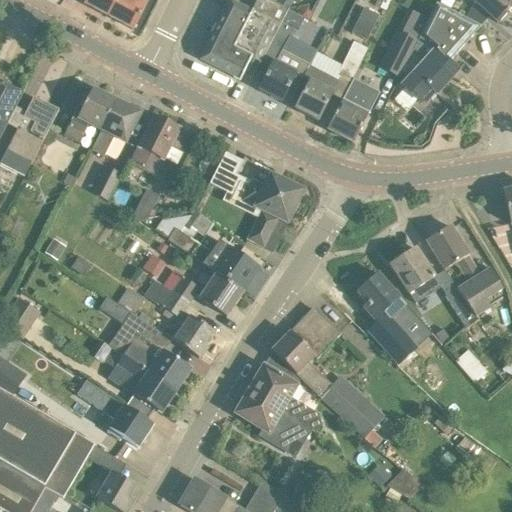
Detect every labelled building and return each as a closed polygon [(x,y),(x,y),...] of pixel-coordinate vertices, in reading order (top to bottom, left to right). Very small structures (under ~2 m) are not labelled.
[(86,0),(84,5),(109,19),(118,0),(86,0)] [(118,0),(109,19),(133,31),(148,3),(146,2),(146,0),(118,0)] [(239,82),(250,61),(251,59),(269,20),(252,12),(229,0),(198,61),(239,82)] [(260,64),(269,47),(281,24),(287,12),(263,0),(258,0),(252,12),(269,20),(251,59),(260,64)] [(263,0),(287,12),(292,0),(263,0)] [(511,0),(471,0),(472,1),(498,24),(511,9),(511,0)] [(457,72),(448,63),(480,28),(437,5),(415,51),(424,60),(400,87),(419,105),(431,91),(436,96),(457,72)] [(299,9),(300,18),(301,18),(304,20),(309,22),(312,15),(309,6),(299,9)] [(368,42),(381,15),(365,8),(352,34),(368,42)] [(399,78),(428,18),(413,11),(384,71),(399,78)] [(287,12),(281,24),(294,31),(301,19),(287,12)] [(281,24),(269,47),(279,53),(281,54),(283,52),(294,31),(281,24)] [(353,44),(336,78),(350,85),(367,50),(353,44)] [(309,66),(283,52),(281,54),(279,53),(259,92),(281,103),(295,76),(303,79),(309,66)] [(338,83),(339,81),(335,80),(309,66),(303,79),(310,83),(295,110),(318,122),(338,83)] [(23,94),(0,81),(0,138),(7,125),(16,106),(23,94)] [(101,132),(116,102),(92,90),(83,108),(79,106),(64,136),(78,143),(88,125),(101,132)] [(357,109),(343,101),(327,131),(353,145),(375,102),(363,96),(357,109)] [(57,115),(31,102),(27,111),(16,106),(7,125),(17,131),(0,163),(0,165),(24,178),(57,115)] [(137,110),(131,107),(128,108),(116,102),(101,132),(91,151),(103,158),(113,138),(125,144),(140,114),(137,112),(137,110)] [(191,137),(154,118),(130,165),(154,177),(163,160),(176,167),(191,137)] [(209,185),(227,194),(243,163),(225,154),(209,185)] [(119,176),(105,169),(93,194),(107,201),(119,176)] [(72,188),(76,180),(67,175),(63,183),(72,188)] [(265,189),(251,182),(242,202),(261,212),(246,243),(271,255),(298,200),(299,197),(299,194),(297,191),(295,189),(271,178),(265,189)] [(511,190),(502,193),(510,227),(511,227),(511,190)] [(146,192),(132,219),(140,224),(148,220),(159,198),(146,192)] [(259,270),(207,235),(213,226),(195,213),(192,217),(162,221),(156,230),(169,239),(167,242),(203,267),(215,275),(243,294),(259,270)] [(16,240),(22,227),(9,220),(2,233),(16,240)] [(426,244),(444,273),(457,264),(468,282),(456,289),(457,290),(476,319),(491,310),(486,302),(503,292),(489,269),(479,275),(450,229),(426,244)] [(54,240),(45,254),(57,262),(66,248),(54,240)] [(164,256),(168,248),(162,244),(157,252),(164,256)] [(390,267),(395,274),(415,305),(440,289),(434,279),(415,251),(390,267)] [(84,278),(92,266),(78,257),(70,269),(84,278)] [(189,306),(195,297),(226,318),(243,294),(215,275),(203,292),(174,272),(163,288),(189,306)] [(377,326),(368,334),(398,369),(431,337),(378,275),(357,294),(367,306),(363,310),(377,326)] [(198,360),(198,359),(214,336),(183,314),(189,306),(163,288),(154,282),(143,298),(165,312),(162,317),(178,328),(169,340),(198,360)] [(117,305),(129,314),(133,317),(144,301),(127,290),(117,305)] [(462,323),(466,330),(476,323),(478,321),(476,319),(457,290),(446,298),(462,323)] [(18,301),(1,328),(21,341),(39,314),(18,301)] [(340,335),(316,312),(292,336),(313,357),(317,360),(340,335)] [(190,371),(162,352),(157,349),(165,338),(133,317),(129,314),(106,348),(110,351),(175,393),(190,371)] [(444,330),(435,336),(442,346),(450,341),(444,330)] [(271,353),(302,383),(324,404),(374,450),(380,443),(371,433),(382,421),(338,379),(331,387),(309,363),(313,357),(292,336),(290,334),(271,353)] [(0,347),(0,354),(7,359),(18,344),(8,337),(0,347)] [(107,379),(160,415),(175,393),(110,351),(102,363),(113,370),(107,379)] [(271,353),(263,368),(261,371),(259,373),(257,376),(257,379),(250,391),(312,429),(321,435),(323,430),(319,416),(292,400),(302,383),(271,353)] [(27,376),(0,358),(0,389),(13,398),(27,376)] [(511,360),(508,359),(502,371),(511,376),(511,360)] [(118,414),(108,430),(137,449),(153,426),(123,407),(86,382),(76,397),(108,418),(113,410),(118,414)] [(259,436),(295,458),(312,429),(250,391),(242,404),(240,405),(237,409),(237,412),(235,415),(262,431),(259,436)] [(0,405),(0,462),(46,488),(45,490),(58,496),(62,499),(85,459),(93,447),(21,405),(22,404),(6,395),(0,405)] [(116,460),(98,449),(97,449),(93,447),(85,459),(108,473),(116,460)] [(0,511),(1,511),(32,511),(36,505),(45,490),(46,488),(0,462),(0,511)] [(381,489),(391,478),(380,467),(369,478),(381,489)] [(418,481),(403,471),(386,488),(409,501),(418,494),(422,487),(417,483),(418,481)] [(134,487),(119,478),(112,473),(96,500),(116,511),(126,511),(134,500),(128,497),(134,487)] [(180,507),(188,511),(234,511),(237,508),(194,482),(180,507)] [(261,483),(254,497),(275,511),(283,497),(284,496),(261,483)] [(48,511),(58,496),(45,490),(36,505),(48,511)] [(274,511),(275,511),(254,497),(245,511),(244,511),(274,511)] [(283,497),(275,511),(277,511),(291,511),(295,505),(286,499),(283,497)]
